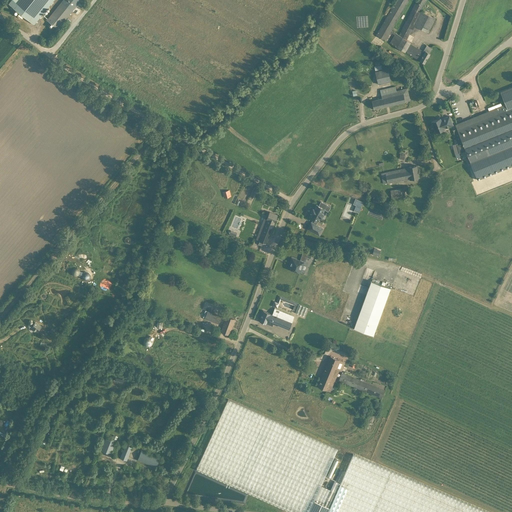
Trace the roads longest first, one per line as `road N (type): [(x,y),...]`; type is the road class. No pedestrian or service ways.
road 1 (unclassified): [(160,501),(213,402),(292,201),(352,128),(429,102),(462,0)]
road 2 (track): [(163,126),(0,322)]
road 3 (track): [(511,315),(402,267),(279,235)]
road 4 (track): [(155,507),(0,485)]
road 5 (track): [(163,126),(50,54)]
road 6 (track): [(292,201),(187,141)]
